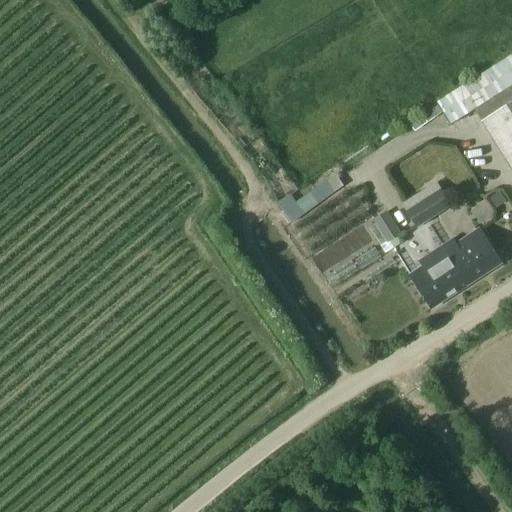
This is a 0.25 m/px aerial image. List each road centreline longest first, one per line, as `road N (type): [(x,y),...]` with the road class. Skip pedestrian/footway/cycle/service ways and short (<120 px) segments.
road 1 (track): [(353,388),(252,247),(254,194),(239,159),(102,0)]
road 2 (unclassified): [(184,511),(277,439),(511,283)]
road 3 (track): [(394,365),(495,511)]
